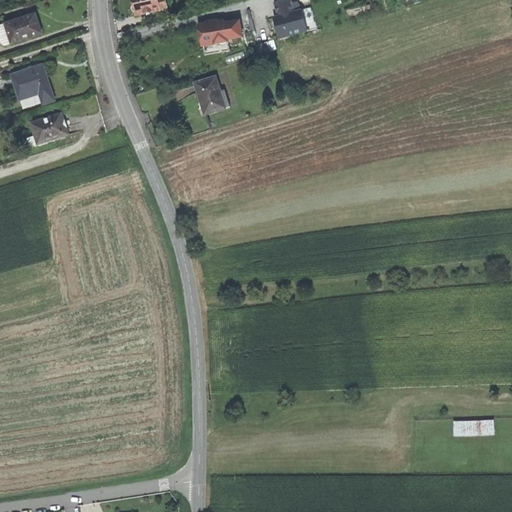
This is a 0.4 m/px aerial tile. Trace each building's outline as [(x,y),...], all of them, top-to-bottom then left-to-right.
[(167,4),(166,0),(133,0),(135,5),(133,7),(133,10),(135,12),(136,12),(137,15),(161,10),(160,6),(167,4)] [(280,38),(307,30),(302,9),(295,11),(291,0),(281,0),(275,2),(277,8),(279,16),(274,17),(280,38)] [(312,6),(302,9),(307,30),(317,27),(312,6)] [(225,20),(200,25),(202,39),(205,55),(230,50),(228,39),(243,36),(240,20),(226,23),(225,20)] [(4,52),(41,40),(38,31),(35,21),(0,32),(0,43),(0,44),(4,52)] [(260,52),(272,51),(271,42),(259,44),(260,52)] [(265,61),(276,54),(272,49),(261,56),(265,61)] [(12,76),(22,105),(41,98),(43,105),(55,101),(50,86),(43,66),(12,76)] [(221,92),(217,77),(196,83),(200,98),(205,114),(231,107),(226,91),(221,92)] [(62,114),(31,124),(36,137),(38,145),(69,135),(66,125),(62,114)] [(31,148),(38,145),(36,137),(28,139),(31,148)] [(502,417),(458,418),(460,440),(503,438),(502,417)]
